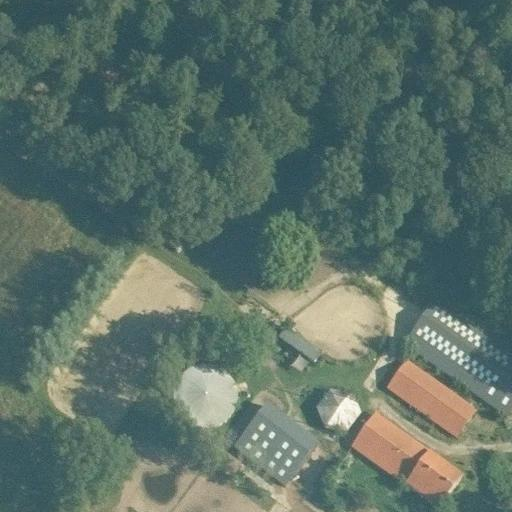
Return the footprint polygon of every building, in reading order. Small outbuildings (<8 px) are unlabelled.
[(511,410),(511,349),(438,298),(404,347),(506,419),(511,410)] [(272,339),(309,366),(317,356),(280,328),(272,339)] [(456,439),(475,413),(406,364),(387,391),(456,439)] [(205,369),(202,369),(199,369),(196,370),(194,371),(191,372),(189,373),(186,374),(184,376),(182,378),(180,380),(178,382),(176,384),(175,387),(174,389),(173,392),(172,394),(172,397),(172,400),(172,403),(172,406),(173,408),(173,411),(174,414),(176,416),(177,418),(179,421),(180,423),(182,425),(185,427),(187,428),(189,429),(192,431),(194,432),(197,432),(200,433),(203,433),(205,433),(208,433),(211,432),(214,431),(216,430),(219,429),(221,428),(223,426),(226,424),(227,422),(229,420),(231,418),(232,415),(233,413),(234,410),(235,407),(235,405),(236,402),(236,399),(235,396),(235,394),(234,391),(233,388),(232,386),(230,383),(229,381),(227,379),(225,377),(223,375),(220,374),(218,372),(215,371),(213,370),(210,370),(207,369),(205,369)] [(350,397),(327,393),(314,411),(323,432),(347,434),(360,416),(350,397)] [(286,484),(311,436),(254,407),(229,456),(286,484)] [(462,479),(375,416),(352,449),(439,511),(462,479)]
